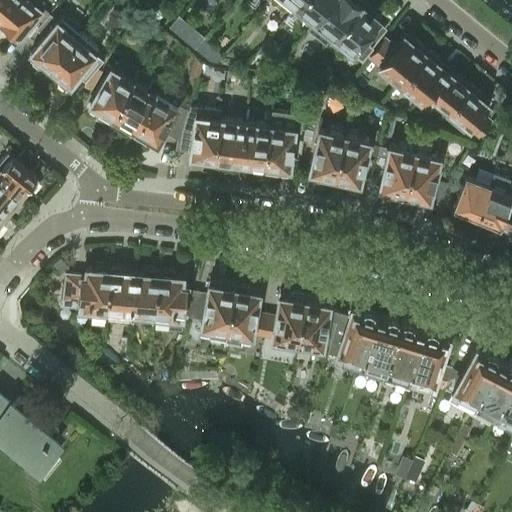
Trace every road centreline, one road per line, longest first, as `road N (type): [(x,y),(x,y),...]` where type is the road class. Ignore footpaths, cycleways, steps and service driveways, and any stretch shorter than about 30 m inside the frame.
road 1 (residential): [(89,212),(315,247),(511,309)]
road 2 (residential): [(511,278),(363,227),(96,188)]
road 3 (residential): [(244,511),(187,477),(0,323)]
road 4 (residential): [(96,188),(0,102)]
